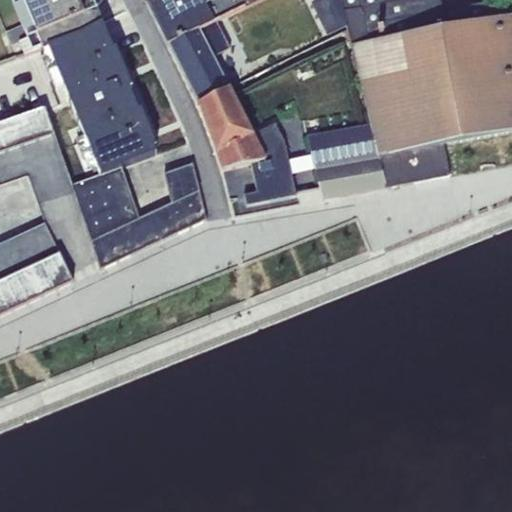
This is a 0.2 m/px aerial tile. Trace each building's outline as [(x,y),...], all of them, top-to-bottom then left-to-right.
[(92,0),(11,0),(28,40),(16,44),(21,56),(47,46),(103,25),(92,0)] [(145,0),(169,46),(216,23),(259,0),(145,0)] [(347,26),(340,0),(318,0),(312,3),(327,37),(347,26)] [(440,0),(340,0),(347,26),(371,125),(385,190),(449,178),(444,145),(511,132),(511,16),(509,17),(505,0),(503,0),(465,7),(443,12),(440,0)] [(199,105),(231,90),(215,58),(230,50),(216,23),(169,46),(199,105)] [(113,51),(103,25),(47,46),(100,177),(121,169),(156,156),(130,91),(132,89),(116,50),(113,51)] [(244,196),(246,207),(296,198),(291,175),(288,161),(284,144),(276,125),(254,135),(231,90),(199,105),(223,171),(251,165),(257,194),(244,196)] [(0,318),(73,284),(46,224),(0,245),(0,186),(27,178),(29,179),(36,201),(71,187),(45,110),(0,125),(0,318)] [(385,190),(371,125),(307,136),(312,156),(315,171),(323,201),(385,190)] [(312,156),(288,161),(291,175),(315,171),(312,156)] [(172,206),(200,192),(193,165),(165,175),(172,206)] [(71,187),(91,244),(139,221),(121,169),(100,177),(71,187)] [(91,244),(71,187),(36,201),(46,224),(73,284),(100,271),(91,244)] [(139,221),(91,244),(100,271),(207,221),(200,192),(172,206),(139,221)]
